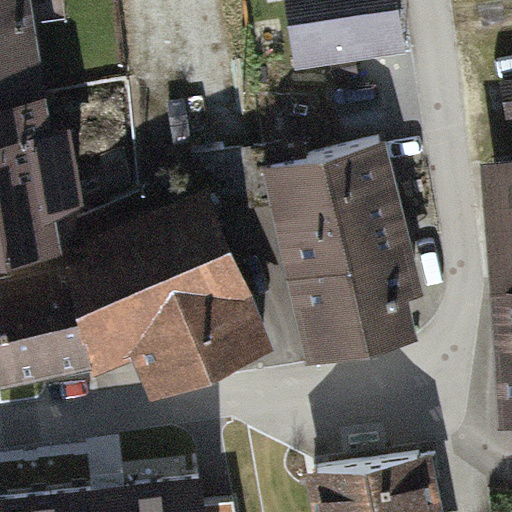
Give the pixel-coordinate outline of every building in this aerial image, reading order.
[(0,0),(0,95),(41,90),(27,0),(0,0)] [(295,0),(304,53),(403,38),(396,0),(295,0)] [(41,90),(0,95),(0,246),(55,236),(37,134),(49,132),(41,90)] [(298,269),(317,349),(410,328),(401,289),(417,286),(382,137),(312,153),(337,260),(298,269)] [(337,260),(312,153),(311,150),(288,157),(285,140),(259,145),(268,199),(283,197),(298,269),(337,260)] [(511,163),(496,165),(506,280),(503,281),(511,412),(511,163)] [(208,195),(100,240),(156,377),(167,378),(266,336),(241,279),(246,277),(208,195)] [(77,263),(0,279),(0,314),(11,369),(49,362),(52,374),(93,367),(93,346),(77,263)] [(193,441),(156,448),(168,511),(246,511),(230,423),(191,431),(193,441)] [(435,511),(424,448),(317,467),(325,511),(435,511)]
